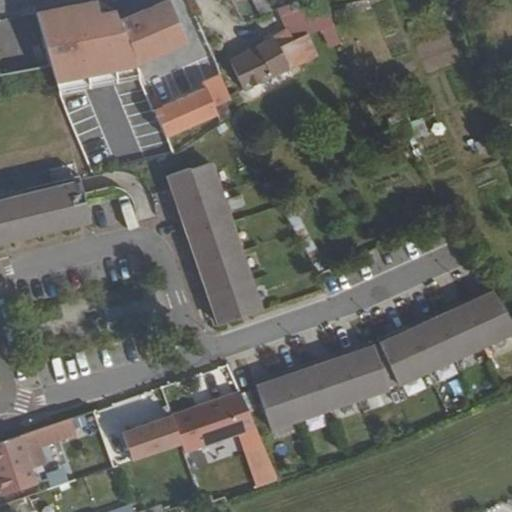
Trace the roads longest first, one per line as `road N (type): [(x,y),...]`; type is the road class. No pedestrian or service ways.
road 1 (residential): [(455,256),(196,354)]
road 2 (residential): [(196,354),(167,261),(154,247),(136,240),(0,276)]
road 3 (residential): [(7,401),(45,402),(196,354)]
